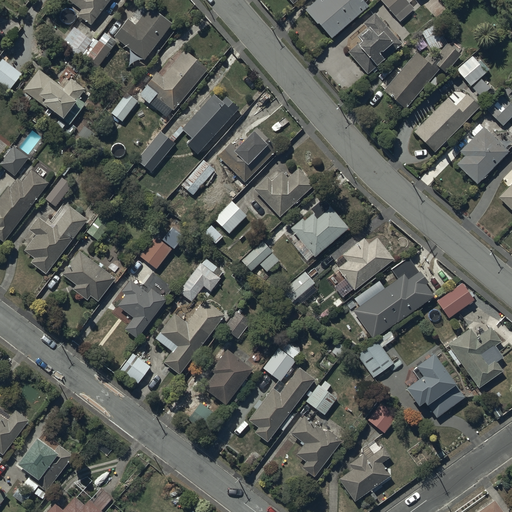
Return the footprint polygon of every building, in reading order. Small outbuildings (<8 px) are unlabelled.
[(67,0),(80,9),(76,15),(91,26),(110,0),(67,0)] [(321,0),(321,1),(319,0),(315,0),(304,10),(316,24),(317,23),(330,39),(367,7),(361,0),(321,0)] [(405,0),(379,0),(399,22),(413,8),(405,0)] [(129,20),(128,18),(113,37),(144,61),(172,24),(147,4),(139,14),(135,11),(131,17),(129,20)] [(359,41),(346,52),(367,72),(401,44),(374,13),(362,23),(366,28),(357,35),(359,37),(357,39),(359,41)] [(439,21),(420,32),(431,52),(446,43),(443,38),(447,36),(439,21)] [(91,38),(73,24),(61,40),(79,53),(91,38)] [(97,39),(93,36),(80,53),(96,65),(116,40),(104,31),(97,39)] [(415,52),(382,90),(404,109),(439,68),(444,73),(460,55),(446,43),(434,58),(429,54),(424,60),(415,52)] [(140,92),(140,96),(149,104),(155,96),(173,111),(208,69),(185,50),(162,77),(157,72),(140,92)] [(469,86),(489,69),(480,59),(476,62),(471,57),(456,70),(469,86)] [(22,74),(2,59),(0,61),(0,83),(9,90),(22,74)] [(44,99),(42,103),(49,108),(44,113),(48,116),(52,111),(63,119),(62,120),(58,126),(64,131),(85,104),(78,99),(85,90),(70,78),(63,88),(38,69),(22,90),(25,92),(20,99),(26,104),(32,97),(35,100),(39,95),(44,99)] [(511,91),(507,87),(485,110),(502,126),(511,115),(511,106),(510,105),(511,103),(511,96),(509,94),(511,91)] [(462,92),(454,91),(412,132),(433,152),(478,107),(465,95),(462,92)] [(127,92),(111,113),(122,122),(138,101),(127,92)] [(214,94),(181,130),(191,138),(185,144),(197,155),(239,108),(223,94),(219,98),(214,94)] [(476,184),(508,151),(482,127),(459,152),(463,156),(455,165),(476,184)] [(230,142),(217,156),(244,183),(277,149),(256,128),(236,148),(230,142)] [(136,160),(151,172),(175,143),(161,131),(136,160)] [(0,162),(0,165),(14,176),(29,158),(13,146),(0,162)] [(180,185),(193,196),(215,170),(203,159),(180,185)] [(508,187),(497,197),(511,211),(511,164),(509,167),(511,170),(511,177),(508,173),(503,178),(503,182),(508,187)] [(8,185),(0,195),(0,239),(3,242),(48,183),(30,169),(21,181),(17,178),(10,187),(8,185)] [(266,176),(252,190),(279,217),(313,185),(297,169),(287,178),(281,171),(271,181),(266,176)] [(62,177),(45,199),(55,207),(72,185),(62,177)] [(302,218),(289,229),(300,241),(294,245),(306,260),(312,255),(313,257),(348,228),(322,198),(309,209),(312,213),(303,220),(302,218)] [(213,219),(229,234),(246,216),(231,201),(213,219)] [(253,202),(247,208),(258,219),(264,213),(253,202)] [(38,216),(28,230),(35,235),(23,251),(33,258),(30,263),(45,274),(87,220),(69,206),(53,228),(38,216)] [(211,225),(204,232),(215,244),(223,237),(211,225)] [(155,235),(139,256),(156,269),(172,248),(155,235)] [(363,238),(341,255),(346,261),(336,269),(354,290),(393,259),(375,237),(367,244),(363,238)] [(261,241),(241,261),(251,272),(259,265),(266,273),(278,261),(271,253),(274,251),(271,247),(269,249),(261,241)] [(79,250),(62,274),(76,285),(72,289),(87,300),(90,296),(98,302),(116,278),(102,267),(103,265),(100,263),(99,265),(79,250)] [(351,311),(372,340),(396,322),(397,322),(433,296),(425,284),(427,282),(419,271),(418,272),(407,257),(401,262),(399,259),(389,266),(391,269),(390,270),(396,279),(351,311)] [(178,292),(191,302),(203,286),(210,292),(220,278),(219,277),(224,271),(206,258),(202,263),(200,262),(178,292)] [(314,283),(304,272),(281,291),(291,303),(314,283)] [(125,295),(117,305),(133,318),(124,329),(137,339),(166,300),(151,288),(147,293),(130,280),(121,292),(125,295)] [(448,317),(473,300),(469,295),(472,293),(469,289),(466,291),(461,283),(436,301),(448,317)] [(174,313),(154,338),(171,351),(162,362),(179,375),(225,315),(205,299),(186,323),(174,313)] [(222,329),(237,339),(250,320),(235,309),(222,329)] [(457,365),(459,363),(477,388),(502,370),(495,362),(502,357),(494,346),(500,342),(490,328),(477,337),(470,328),(447,345),(451,350),(447,352),(457,365)] [(261,368),(279,382),(295,361),(293,360),(299,353),(283,340),(261,368)] [(356,355),(372,378),(393,363),(376,340),(356,355)] [(345,347),(337,342),(330,353),(338,357),(345,347)] [(227,349),(210,371),(214,374),(203,388),(226,405),(254,369),(227,349)] [(137,384),(150,367),(132,353),(119,370),(137,384)] [(464,397),(431,354),(413,367),(420,376),(404,389),(417,406),(422,402),(425,406),(426,405),(436,418),(464,397)] [(271,388),(247,420),(257,428),(254,432),(266,441),(313,379),(298,368),(279,393),(271,388)] [(324,416),(336,398),(317,384),(304,401),(324,416)] [(203,432),(216,414),(200,402),(187,420),(203,432)] [(383,433),(397,416),(381,404),(367,420),(383,433)] [(0,453),(2,455),(29,420),(15,410),(11,416),(0,407),(0,453)] [(303,415),(289,433),(302,444),(294,454),(304,462),(300,467),(313,477),(341,441),(326,429),(324,432),(303,415)] [(37,437),(16,465),(38,480),(35,484),(46,492),(73,455),(58,445),(54,450),(37,437)] [(352,468),(338,479),(354,501),(389,476),(380,463),(390,456),(383,446),(381,447),(380,446),(376,448),(374,446),(370,449),(367,445),(360,450),(363,453),(348,464),(352,468)] [(101,511),(102,511),(100,511),(111,499),(100,490),(90,501),(88,499),(83,504),(74,496),(62,510),(54,503),(45,511),(101,511)] [(501,511),(493,500),(476,511),(501,511)]
